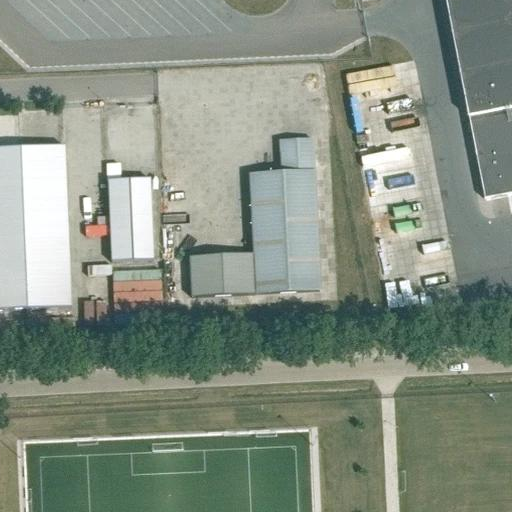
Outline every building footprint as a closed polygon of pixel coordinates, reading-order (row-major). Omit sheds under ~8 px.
[(511,0),(447,0),(487,202),(490,202),(508,198),(511,197),(511,0)] [(319,294),(312,141),(279,142),(280,174),(248,176),(252,256),(189,259),(191,300),(254,297),(319,294)] [(20,191),(65,189),(63,148),(19,150),(20,191)] [(0,191),(20,191),(19,150),(0,150),(0,191)] [(110,264),(152,263),(149,180),(107,182),(110,264)] [(22,231),(67,229),(65,189),(20,191),(22,231)] [(0,231),(22,231),(20,191),(0,191),(0,231)] [(24,271),(68,269),(67,229),(22,231),(24,271)] [(0,271),(24,271),(22,231),(0,231),(0,271)] [(24,271),(25,312),(70,310),(68,269),(24,271)] [(0,312),(25,312),(24,271),(0,271),(0,312)] [(165,301),(163,272),(115,274),(116,303),(165,301)]
